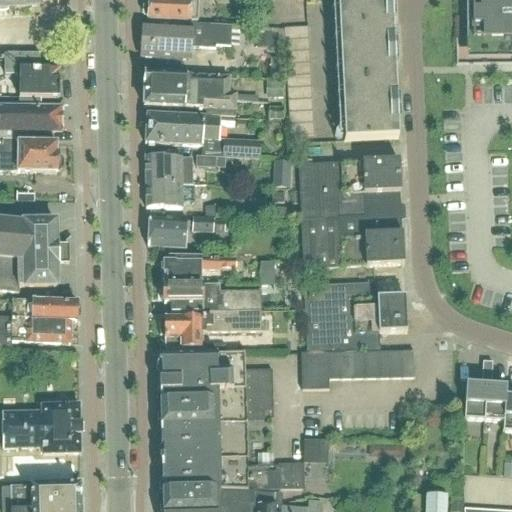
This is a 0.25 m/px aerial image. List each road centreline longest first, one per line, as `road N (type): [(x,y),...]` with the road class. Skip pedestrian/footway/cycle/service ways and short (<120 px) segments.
road 1 (tertiary): [(118,511),(106,0)]
road 2 (residential): [(511,349),(466,334),(430,298),(418,247),(408,0)]
